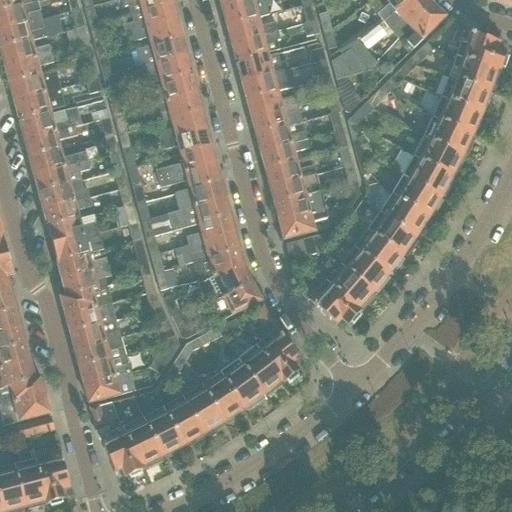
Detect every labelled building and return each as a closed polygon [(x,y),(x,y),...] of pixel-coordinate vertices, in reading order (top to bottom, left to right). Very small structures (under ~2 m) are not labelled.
[(29,0),(0,0),(0,12),(31,4),(29,0)] [(67,0),(71,12),(80,10),(76,0),(67,0)] [(93,6),(91,0),(82,0),(85,8),(93,6)] [(128,7),(130,15),(173,3),(172,0),(121,0),(124,8),(128,7)] [(218,0),(221,9),(255,0),(218,0)] [(255,0),(221,9),(226,27),(258,18),(268,15),(266,7),(270,6),(268,0),(255,0)] [(376,15),(382,22),(408,0),(383,0),(387,5),(376,15)] [(399,20),(406,27),(430,4),(426,0),(408,0),(382,22),(388,29),(388,30),(399,20)] [(0,12),(0,31),(41,20),(36,3),(31,4),(0,12)] [(124,35),(130,33),(178,21),(173,3),(130,15),(132,24),(121,27),(124,35)] [(407,41),(404,45),(411,52),(430,32),(445,18),(443,16),(441,15),(439,13),(437,11),(435,9),(433,8),(432,6),(430,4),(406,27),(407,28),(413,35),(407,41)] [(310,5),(301,7),(306,24),(314,22),(310,5)] [(97,24),(93,6),(85,8),(89,26),(97,24)] [(71,12),(76,29),(84,27),(80,10),(71,12)] [(326,14),(318,16),(323,33),(331,31),(326,14)] [(226,27),(230,44),(277,32),(275,23),(260,27),(258,18),(226,27)] [(0,31),(0,49),(31,42),(46,38),(41,20),(0,31)] [(147,39),(149,47),(182,38),(178,21),(130,33),(133,43),(147,39)] [(318,35),(314,22),(306,24),(302,25),(306,38),(318,35)] [(382,22),(368,34),(374,41),(388,29),(382,22)] [(102,41),(97,24),(89,26),(94,43),(102,41)] [(76,29),(81,47),(89,45),(84,27),(76,29)] [(458,45),(454,56),(497,71),(500,71),(501,68),(505,69),(509,58),(505,57),(506,54),(497,50),(499,43),(457,30),(453,43),(458,45)] [(331,31),(323,33),(327,51),(336,48),(331,31)] [(230,44),(236,65),(249,62),(249,60),(253,59),(252,57),(266,53),(266,55),(268,55),(279,52),(276,42),(279,41),(277,32),(230,44)] [(135,51),(140,68),(187,56),(182,38),(149,47),(135,51)] [(106,59),(102,41),(94,43),(98,61),(106,59)] [(31,42),(0,49),(5,67),(51,55),(48,47),(34,51),(31,42)] [(426,44),(413,57),(419,63),(433,50),(426,44)] [(81,47),(85,64),(93,62),(89,45),(81,47)] [(321,49),(309,53),(313,65),(316,64),(316,63),(325,61),(322,49),(321,49)] [(349,51),(331,63),(335,82),(345,79),(370,72),(375,65),(364,53),(356,60),(349,51)] [(236,65),(241,83),(287,71),(285,62),(279,64),(277,56),(268,58),(268,55),(266,55),(266,53),(252,57),(253,59),(249,60),(249,62),(236,65)] [(5,67),(9,85),(41,76),(39,68),(53,64),(51,55),(5,67)] [(140,68),(130,71),(135,90),(148,86),(155,84),(159,83),(160,87),(174,83),(176,82),(176,79),(192,74),(187,56),(140,68)] [(454,56),(447,78),(489,93),(491,89),(494,90),(498,80),(494,78),(497,71),(454,56)] [(413,57),(400,69),(407,76),(419,63),(413,57)] [(111,76),(106,59),(98,61),(103,78),(111,76)] [(325,61),(316,63),(316,64),(320,80),(330,78),(325,61)] [(85,64),(90,82),(98,80),(93,62),(85,64)] [(400,69),(387,82),(394,88),(407,76),(400,69)] [(241,83),(245,100),(294,88),(292,79),(290,80),(287,71),(241,83)] [(9,85),(14,102),(60,90),(55,73),(41,76),(9,85)] [(176,82),(174,83),(160,87),(146,90),(148,97),(150,108),(192,97),(198,95),(193,78),(192,74),(176,79),(176,82)] [(111,77),(111,76),(103,78),(107,92),(119,89),(116,76),(111,77)] [(330,78),(320,80),(325,98),(334,96),(330,78)] [(447,78),(439,98),(481,114),(482,113),(485,114),(489,103),(486,102),(488,97),(489,93),(447,78)] [(345,79),(335,82),(342,113),(347,115),(360,103),(345,79)] [(98,80),(90,82),(90,83),(85,84),(88,97),(102,93),(98,80)] [(387,82),(375,94),(381,101),(394,88),(387,82)] [(34,97),(14,102),(19,121),(20,124),(51,115),(50,112),(65,108),(62,100),(62,97),(60,90),(34,97)] [(259,97),(245,100),(250,118),(296,106),(294,98),(280,102),(279,97),(278,92),(259,97)] [(375,94),(362,107),(369,113),(381,101),(375,94)] [(167,113),(169,122),(202,113),(198,95),(150,108),(153,117),(167,113)] [(334,96),(325,98),(330,116),(338,113),(338,114),(339,114),(334,96)] [(434,113),(431,120),(471,137),(472,135),(475,136),(480,125),(477,124),(481,114),(439,98),(434,113)] [(110,105),(109,106),(112,118),(121,116),(118,103),(110,105)] [(250,118),(255,135),(301,123),(296,106),(250,118)] [(362,107),(350,119),(356,125),(369,113),(362,107)] [(51,115),(20,124),(24,142),(74,128),(81,126),(76,109),(51,115)] [(90,116),(92,124),(99,121),(108,119),(106,112),(90,116)] [(157,134),(159,143),(207,130),(202,113),(169,122),(172,130),(157,134)] [(330,116),(329,116),(333,133),(342,131),(338,114),(338,113),(330,116)] [(121,116),(112,118),(117,136),(126,133),(121,116)] [(108,119),(99,121),(104,139),(113,137),(108,119)] [(350,119),(346,122),(353,148),(362,146),(356,125),(350,119)] [(431,120),(421,139),(461,157),(462,155),(465,157),(470,146),(467,145),(471,137),(431,120)] [(255,135),(259,153),(305,141),(301,123),(255,135)] [(74,128),(24,142),(29,159),(61,151),(58,142),(72,138),(77,137),(74,128)] [(176,147),(178,156),(211,148),(207,130),(159,143),(162,151),(176,147)] [(342,131),(333,133),(335,142),(345,140),(342,131)] [(126,133),(117,136),(122,153),(131,150),(126,133)] [(104,139),(109,156),(117,154),(113,137),(104,139)] [(421,139),(411,159),(450,179),(452,176),(455,177),(460,167),(457,166),(461,157),(421,139)] [(259,153),(264,170),(296,162),(293,153),(308,149),(305,141),(259,153)] [(362,146),(353,148),(356,160),(365,158),(362,146)] [(181,165),(155,172),(158,181),(216,165),(211,148),(179,156),(181,165)] [(347,148),(338,151),(342,168),(352,166),(347,148)] [(131,150),(122,153),(126,170),(135,168),(131,150)] [(61,151),(29,159),(34,177),(79,165),(87,163),(85,153),(77,155),(63,159),(61,151)] [(117,154),(109,156),(113,174),(122,171),(117,154)] [(365,158),(356,160),(361,178),(370,175),(365,158)] [(404,173),(402,177),(439,198),(440,196),(443,198),(449,188),(446,187),(450,179),(411,159),(404,173)] [(264,170),(269,188),(315,176),(313,167),(298,171),(296,162),(264,170)] [(79,165),(34,177),(39,195),(70,186),(70,185),(80,183),(78,174),(79,173),(81,173),(89,171),(87,163),(79,165)] [(185,182),(188,191),(220,183),(216,165),(158,181),(160,189),(185,182)] [(352,166),(342,168),(347,186),(356,183),(352,166)] [(126,170),(131,188),(140,186),(135,168),(126,170)] [(122,171),(113,174),(118,191),(127,189),(122,171)] [(269,188),(274,206),(320,194),(315,176),(269,188)] [(398,183),(391,195),(427,218),(432,210),(435,212),(441,202),(438,200),(439,198),(402,177),(398,183)] [(174,195),(178,213),(225,200),(220,183),(188,191),(174,195)] [(347,186),(338,188),(340,198),(359,193),(356,183),(347,186)] [(39,195),(43,212),(89,200),(86,190),(72,194),(70,186),(39,195)] [(140,186),(131,188),(136,205),(145,203),(140,186)] [(127,189),(118,191),(123,209),(131,206),(127,189)] [(359,193),(340,198),(341,202),(351,207),(359,195),(359,193)] [(274,206),(278,223),(324,211),(320,194),(274,206)] [(387,201),(379,213),(414,237),(419,230),(422,231),(429,222),(426,220),(427,218),(391,195),(387,201)] [(43,212),(48,230),(79,222),(77,212),(91,208),(89,200),(43,212)] [(225,200),(178,213),(166,216),(170,233),(183,230),(197,226),(223,219),(229,218),(225,200)] [(145,203),(136,205),(140,223),(149,220),(145,203)] [(131,206),(123,209),(127,226),(136,224),(131,206)] [(324,211),(278,223),(283,240),(314,232),(312,223),(327,219),(324,211)] [(371,225),(366,231),(402,256),(407,249),(409,250),(416,241),(413,239),(414,237),(379,213),(371,225)] [(185,237),(188,247),(234,235),(229,218),(223,219),(197,226),(199,234),(185,237)] [(149,220),(140,223),(145,240),(154,238),(149,220)] [(48,230),(53,248),(98,236),(96,225),(81,229),(79,222),(48,230)] [(136,224),(127,226),(132,243),(141,241),(136,224)] [(341,230),(318,236),(323,253),(324,253),(341,230)] [(361,238),(352,249),(388,274),(393,267),(396,269),(402,260),(400,258),(402,256),(366,231),(361,238)] [(188,247),(174,251),(176,258),(182,256),(185,266),(192,264),(206,260),(206,261),(223,257),(238,252),(234,235),(188,247)] [(98,236),(53,248),(58,265),(89,257),(88,255),(102,251),(100,243),(98,236)] [(318,236),(301,241),(303,249),(305,258),(323,253),(318,236)] [(145,240),(150,258),(159,255),(154,238),(145,240)] [(141,241),(132,243),(137,261),(145,259),(141,241)] [(284,245),(287,254),(303,249),(301,241),(284,245)] [(287,254),(289,262),(305,258),(303,249),(287,254)] [(352,249),(339,265),(374,292),(379,286),(381,288),(388,279),(386,277),(388,274),(352,249)] [(206,260),(192,264),(194,273),(197,282),(223,275),(243,270),(238,252),(223,257),(206,261),(206,260)] [(150,258),(154,275),(163,273),(159,255),(150,258)] [(0,278),(7,277),(7,278),(13,276),(8,257),(0,259),(0,278)] [(58,265),(62,282),(108,270),(105,260),(90,263),(89,257),(58,265)] [(145,259),(137,261),(141,279),(150,276),(145,259)] [(339,265),(325,281),(358,310),(364,303),(366,305),(374,296),(372,294),(374,292),(339,265)] [(60,299),(60,300),(98,290),(95,281),(109,277),(108,270),(62,282),(66,297),(60,299)] [(223,275),(197,282),(199,291),(205,306),(208,305),(223,301),(251,286),(243,270),(223,275)] [(163,273),(154,275),(159,293),(168,290),(163,273)] [(150,276),(141,279),(146,297),(155,294),(150,276)] [(0,296),(11,294),(7,278),(7,277),(0,278),(0,296)] [(358,310),(325,281),(316,291),(311,287),(303,296),(335,326),(341,320),(348,326),(350,323),(353,326),(361,317),(358,314),(360,312),(358,310)] [(223,301),(208,305),(217,324),(259,303),(251,286),(223,301)] [(60,300),(65,318),(111,306),(106,288),(98,290),(60,300)] [(0,314),(16,311),(11,294),(0,296),(0,314)] [(155,294),(146,297),(150,312),(161,307),(155,294)] [(162,301),(170,318),(179,315),(171,297),(162,301)] [(65,318),(70,336),(116,323),(111,306),(65,318)] [(152,320),(154,325),(166,319),(161,307),(150,312),(152,320)] [(269,323),(261,307),(253,311),(261,327),(269,323)] [(0,333),(20,328),(16,311),(0,314),(0,333)] [(179,315),(170,318),(177,333),(186,329),(179,315)] [(154,325),(158,334),(170,329),(166,319),(154,325)] [(237,319),(215,331),(219,338),(222,337),(224,341),(243,332),(237,319)] [(70,336),(74,353),(120,341),(116,323),(70,336)] [(265,339),(253,348),(254,348),(281,382),(284,384),(286,381),(288,384),(297,377),(296,374),(298,372),(292,365),(298,360),(271,326),(261,334),(265,339)] [(0,352),(25,346),(20,328),(0,333),(0,352)] [(163,347),(164,350),(173,356),(179,348),(170,329),(158,334),(163,347)] [(215,331),(200,338),(204,346),(219,338),(215,331)] [(185,346),(183,349),(191,354),(192,353),(204,346),(200,338),(185,346)] [(74,353),(79,370),(125,358),(120,341),(74,353)] [(0,371),(1,371),(30,364),(25,346),(0,352),(0,371)] [(163,347),(155,358),(167,366),(173,356),(164,350),(163,347)] [(253,348),(236,361),(263,397),(265,395),(268,397),(276,390),(275,387),(281,382),(254,348),(253,348)] [(183,349),(172,364),(180,369),(191,354),(183,349)] [(79,370),(83,388),(130,375),(125,358),(79,370)] [(155,358),(148,369),(159,377),(167,366),(155,358)] [(223,370),(219,374),(244,411),(246,409),(248,411),(258,404),(256,402),(263,397),(236,361),(223,370)] [(0,390),(2,389),(10,387),(9,387),(34,380),(30,364),(1,371),(0,371),(0,390)] [(180,369),(172,364),(162,379),(170,384),(180,369)] [(211,379),(200,387),(224,424),(227,422),(229,425),(238,418),(236,416),(244,411),(219,374),(211,379)] [(130,375),(83,388),(88,405),(134,393),(130,375)] [(2,389),(0,390),(0,408),(44,397),(39,379),(34,380),(9,387),(10,387),(2,389)] [(194,390),(181,398),(182,398),(203,437),(207,435),(208,438),(218,432),(216,429),(224,424),(200,387),(194,390)] [(44,397),(0,408),(0,416),(3,427),(49,415),(44,397)] [(168,405),(162,409),(183,448),(192,443),(194,446),(201,442),(200,439),(203,437),(182,398),(181,398),(168,405)] [(89,409),(94,427),(103,425),(98,407),(89,409)] [(162,409),(142,419),(161,459),(171,454),(173,457),(183,452),(181,449),(183,448),(162,409)] [(53,431),(50,419),(16,428),(19,440),(53,431)] [(135,423),(122,429),(141,472),(143,472),(142,469),(149,465),(151,468),(162,463),(160,460),(161,459),(142,419),(135,423)] [(16,428),(3,431),(4,432),(6,441),(7,443),(19,440),(16,428)] [(141,472),(122,429),(110,434),(108,429),(96,434),(114,474),(121,471),(125,480),(129,478),(130,481),(141,476),(139,473),(141,472)] [(47,456),(34,460),(46,505),(49,504),(50,507),(61,504),(60,501),(64,500),(61,491),(69,489),(57,447),(46,450),(47,456)] [(34,460),(13,466),(24,508),(25,507),(26,510),(38,507),(37,504),(44,502),(45,505),(46,505),(34,460)] [(13,466),(0,468),(0,502),(2,511),(16,511),(16,510),(24,508),(13,466)]
